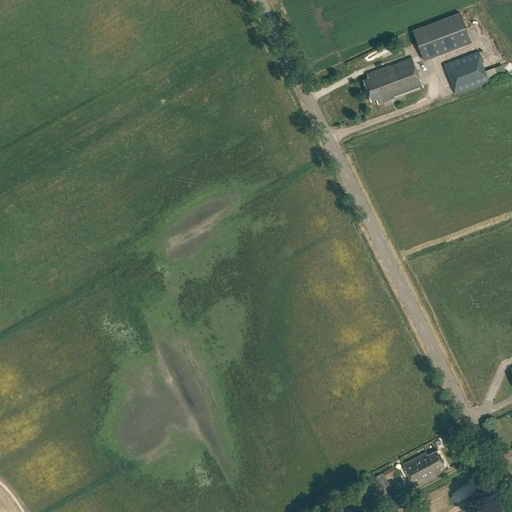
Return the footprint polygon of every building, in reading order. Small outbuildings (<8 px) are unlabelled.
[(413,32),(424,61),(472,43),(461,14),(413,32)] [(403,30),(410,50),(417,47),(410,28),(403,30)] [(387,48),(370,55),(373,62),(390,55),(387,48)] [(351,67),(356,64),(351,53),(345,56),(351,67)] [(444,66),(455,96),(489,83),(478,53),(444,66)] [(417,54),(397,61),(403,78),(410,94),(430,86),(417,54)] [(367,91),(403,78),(397,61),(367,73),(367,75),(362,77),(367,91)] [(501,75),(508,74),(506,66),(500,67),(501,75)] [(488,71),(491,78),(499,75),(496,68),(488,71)] [(410,94),(403,78),(367,91),(373,106),(379,104),(379,106),(410,94)] [(447,466),(439,451),(428,456),(427,453),(403,465),(415,487),(442,472),(441,469),(447,466)] [(394,467),(383,473),(386,479),(397,473),(394,467)] [(386,479),(383,473),(376,477),(382,488),(389,485),(386,479)]
